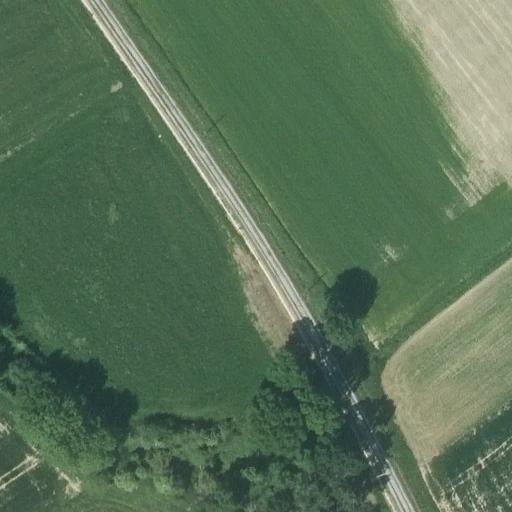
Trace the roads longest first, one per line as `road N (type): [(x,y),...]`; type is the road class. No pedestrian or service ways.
road 1 (track): [(385,511),(203,196),(66,0)]
road 2 (track): [(121,505),(0,402)]
